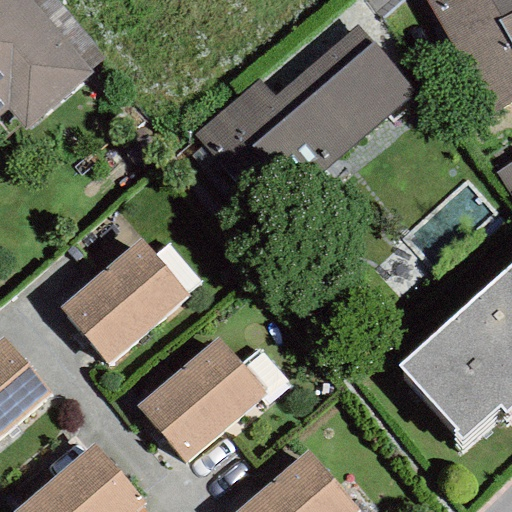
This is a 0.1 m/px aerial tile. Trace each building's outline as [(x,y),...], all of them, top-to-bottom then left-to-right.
[(70,48),(28,0),(0,0),(0,107),(2,105),(25,131),(92,73),(88,70),(70,48)] [(28,0),(70,48),(88,70),(103,57),(54,0),(28,0)] [(511,0),(424,0),(489,114),(511,100),(511,0)] [(258,82),(192,135),(262,220),(327,167),(414,96),(358,28),(271,98),(258,82)] [(511,161),(494,173),(511,200),(511,161)] [(139,238),(58,307),(106,364),(188,295),(139,238)] [(511,261),(396,365),(452,426),(454,429),(452,432),(461,442),(499,408),(503,412),(511,404),(511,261)] [(217,336),(134,405),(182,463),(265,394),(217,336)] [(2,337),(0,338),(0,434),(49,394),(2,337)] [(91,444),(10,511),(135,511),(141,508),(144,506),(91,444)] [(306,450),(233,511),(356,511),(359,510),(306,450)]
